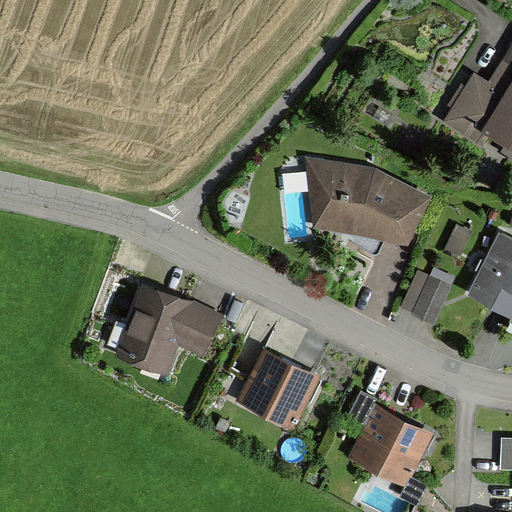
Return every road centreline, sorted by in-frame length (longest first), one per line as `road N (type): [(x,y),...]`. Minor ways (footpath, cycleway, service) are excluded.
road 1 (residential): [(511,389),(468,384),(431,368),(162,230)]
road 2 (residential): [(374,0),(162,230)]
road 3 (residential): [(162,230),(103,207),(0,184)]
